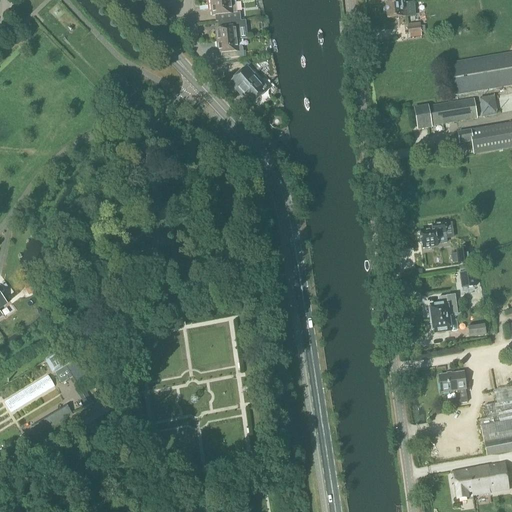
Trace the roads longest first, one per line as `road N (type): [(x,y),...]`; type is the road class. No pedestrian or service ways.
road 1 (secondary): [(336,511),(278,183),(122,0)]
road 2 (tertiary): [(414,511),(349,0)]
road 3 (track): [(511,118),(452,129),(370,162)]
